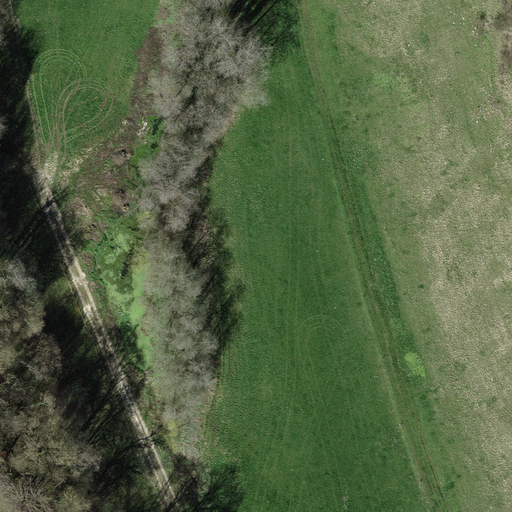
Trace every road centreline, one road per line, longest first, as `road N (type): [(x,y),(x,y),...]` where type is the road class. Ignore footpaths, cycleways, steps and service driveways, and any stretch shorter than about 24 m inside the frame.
road 1 (track): [(289,0),(340,205),(445,511)]
road 2 (track): [(25,159),(175,511)]
